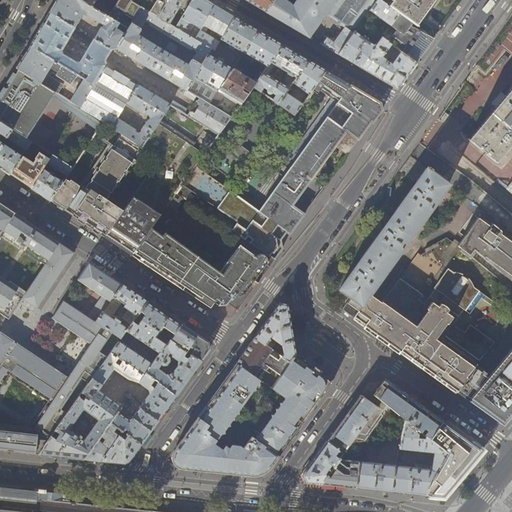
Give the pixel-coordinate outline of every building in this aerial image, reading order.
[(56,0),(55,2),(49,12),(75,28),(82,15),(85,15),(104,25),(100,27),(93,39),(111,49),(116,48),(125,34),(116,28),(119,23),(85,3),(80,0),(56,0)] [(155,0),(149,11),(157,16),(166,0),(155,0)] [(169,23),(182,0),(166,0),(157,16),(169,23)] [(201,29),(214,5),(206,0),(191,0),(175,27),(183,32),(188,23),(191,23),(201,29)] [(245,0),(250,3),(265,12),(273,0),(245,0)] [(322,45),(338,54),(355,31),(359,26),(361,23),(370,11),(377,0),(296,0),(293,6),(284,0),(273,0),(265,12),(280,21),(309,37),(325,14),(345,28),(334,43),(327,38),(322,45)] [(388,6),(379,0),(377,0),(370,11),(390,25),(399,13),(388,6)] [(392,0),(388,6),(399,13),(413,24),(418,16),(430,0),(392,0)] [(234,16),(224,10),(214,5),(201,29),(194,39),(211,49),(214,51),(221,39),(234,16)] [(141,7),(128,28),(126,31),(125,34),(116,48),(186,90),(194,77),(211,49),(194,39),(183,32),(175,27),(169,23),(157,16),(149,11),(141,7)] [(61,51),(75,28),(49,12),(39,29),(30,46),(62,65),(78,75),(80,70),(87,75),(85,79),(94,84),(106,65),(105,60),(111,49),(93,39),(80,62),(76,62),(63,54),(61,51)] [(433,39),(413,24),(399,13),(390,25),(381,37),(416,62),(421,56),(433,39)] [(245,22),(234,16),(221,39),(229,44),(228,47),(232,50),(234,47),(243,52),(258,30),(245,22)] [(267,36),(258,30),(243,52),(267,67),(270,62),(283,45),(267,36)] [(364,38),(355,31),(338,54),(349,61),(360,67),(375,46),(367,40),(368,38),(366,36),(364,38)] [(416,62),(381,37),(375,46),(360,67),(374,76),(396,89),(397,89),(406,77),(416,62)] [(296,52),(283,45),(270,62),(276,66),(288,73),(296,78),(309,60),(296,52)] [(57,74),(62,65),(30,46),(23,57),(16,67),(40,82),(49,69),(57,74)] [(217,90),(232,68),(223,62),(224,60),(220,57),(218,60),(212,56),(214,51),(211,49),(194,77),(217,91),(217,90)] [(317,65),(309,60),(296,78),(293,82),(308,94),(312,89),(326,70),(317,65)] [(263,73),(269,76),(276,66),(270,62),(267,67),(263,73)] [(106,65),(94,84),(80,107),(120,133),(122,134),(140,146),(142,147),(162,117),(170,105),(170,104),(170,103),(106,65)] [(0,120),(26,138),(55,92),(42,84),(40,82),(16,67),(10,77),(0,92),(0,120)] [(256,82),(232,68),(217,90),(240,104),(253,86),(256,82)] [(325,163),(336,147),(347,132),(359,140),(367,130),(382,110),(380,102),(354,87),(326,70),(312,89),(317,93),(320,89),(337,102),(289,168),(281,162),(274,171),(282,177),(272,192),(292,206),(311,181),(315,175),(317,176),(319,177),(322,177),(323,177),(324,176),(326,175),(326,174),(327,173),(328,172),(328,170),(328,167),(327,165),(326,164),(325,163)] [(256,82),(253,86),(261,92),(263,88),(267,89),(266,90),(266,92),(267,93),(268,94),(269,94),(270,94),(271,93),(271,92),(275,95),(272,100),(277,103),(285,93),(289,88),(285,86),(269,76),(263,73),(256,82)] [(296,78),(288,73),(286,75),(287,76),(285,80),(285,86),(289,88),(293,82),(296,78)] [(80,107),(94,84),(85,79),(84,78),(71,99),(69,97),(71,95),(70,92),(62,86),(57,88),(58,86),(56,83),(50,80),(45,80),(42,84),(55,92),(80,107)] [(511,87),(468,141),(494,162),(511,141),(511,87)] [(301,105),(285,93),(277,103),(294,114),(301,105)] [(231,117),(200,98),(198,101),(198,102),(198,103),(200,105),(195,113),(193,112),(190,112),(188,115),(218,134),(231,117)] [(194,168),(216,138),(202,128),(195,140),(162,117),(142,147),(159,158),(123,209),(104,237),(117,245),(131,255),(151,228),(157,220),(175,194),(192,170),(194,168)] [(0,132),(26,150),(31,141),(26,138),(0,120),(0,167),(10,174),(22,156),(0,141),(0,132)] [(348,155),(359,140),(347,132),(336,147),(348,155)] [(126,170),(132,161),(131,161),(133,158),(139,150),(138,150),(140,146),(122,134),(120,138),(118,137),(113,144),(114,145),(112,149),(111,148),(106,156),(107,156),(104,160),(103,159),(99,165),(100,166),(97,171),(96,170),(90,179),(91,179),(89,183),(88,182),(83,190),(88,193),(73,216),(77,219),(78,217),(85,221),(84,223),(91,228),(93,229),(94,228),(101,232),(99,234),(104,237),(123,209),(107,199),(109,196),(108,195),(110,192),(111,192),(116,185),(115,184),(118,181),(119,181),(124,173),(123,173),(125,169),(126,170)] [(254,157),(228,138),(228,140),(228,142),(228,145),(230,148),(231,150),(233,153),(234,154),(236,155),(238,156),(240,157),(243,158),(245,158),(247,158),(250,158),(252,158),(254,157)] [(22,156),(10,174),(20,180),(31,188),(43,169),(47,163),(50,158),(39,151),(34,158),(35,158),(33,161),(23,155),(22,156)] [(72,168),(52,155),(50,158),(47,163),(67,176),(72,168)] [(211,180),(194,168),(192,170),(210,182),(211,180)] [(359,303),(362,305),(449,184),(427,168),(381,231),(339,289),(350,297),(359,303)] [(49,174),(43,169),(31,188),(38,193),(50,201),(63,182),(52,175),(53,173),(51,171),(49,174)] [(287,239),(304,215),(292,206),(274,194),(263,210),(260,214),(245,203),(243,206),(227,194),(229,192),(211,180),(210,182),(192,170),(175,194),(183,199),(243,240),(274,260),(281,249),(277,244),(271,239),(276,231),(283,236),(287,239)] [(76,192),(77,189),(78,187),(79,185),(78,184),(78,185),(76,184),(76,183),(70,179),(70,180),(66,177),(63,182),(50,201),(56,205),(57,203),(62,206),(61,208),(62,209),(64,208),(66,206),(68,205),(70,202),(72,200),(73,198),(75,195),(76,192)] [(73,216),(88,193),(83,190),(78,187),(77,189),(76,192),(75,195),(73,198),(72,200),(70,202),(68,205),(66,206),(64,208),(62,209),(73,216)] [(245,203),(229,192),(227,194),(243,206),(245,203)] [(263,210),(274,194),(272,192),(260,208),(263,210)] [(179,215),(179,213),(178,211),(177,209),(176,208),(183,199),(175,194),(157,220),(164,224),(167,220),(169,221),(172,221),(174,221),(176,220),(177,219),(178,217),(179,215)] [(0,234),(14,213),(2,205),(0,203),(0,234)] [(25,220),(14,213),(0,234),(0,235),(44,265),(24,295),(22,293),(6,317),(8,319),(22,299),(28,303),(37,308),(45,295),(55,281),(65,266),(74,253),(54,239),(38,229),(25,220)] [(511,242),(501,234),(501,231),(492,224),(490,226),(479,218),(458,246),(462,249),(460,252),(470,259),(476,251),(511,276),(511,242)] [(162,276),(187,241),(168,227),(161,236),(151,228),(131,255),(153,270),(162,276)] [(277,244),(283,236),(276,231),(271,239),(277,244)] [(251,291),(274,260),(243,240),(235,251),(233,249),(232,249),(230,249),(227,250),(225,251),(224,253),(223,255),(223,257),(224,260),(225,262),(227,263),(223,267),(187,241),(162,276),(177,286),(200,302),(209,308),(216,299),(219,301),(217,305),(221,307),(229,304),(238,311),(251,291)] [(0,258),(0,277),(1,278),(3,276),(5,277),(12,266),(0,258)] [(103,272),(88,262),(76,280),(101,296),(87,316),(63,300),(60,305),(52,318),(90,345),(77,363),(94,375),(107,357),(98,351),(112,332),(96,321),(122,284),(103,272)] [(32,279),(12,266),(5,277),(3,276),(1,278),(23,292),(32,279)] [(454,325),(465,309),(460,305),(477,282),(477,280),(476,278),(475,274),(472,272),(470,269),(466,268),(462,268),(460,268),(458,268),(456,269),(455,270),(453,272),(448,268),(434,287),(435,288),(424,304),(419,299),(422,295),(399,277),(381,302),(364,325),(367,327),(412,360),(426,370),(442,382),(456,392),(467,378),(466,377),(494,342),(471,325),(465,333),(454,325)] [(22,293),(1,279),(0,279),(0,313),(6,317),(22,293)] [(466,310),(480,291),(475,288),(476,286),(477,282),(460,305),(465,309),(466,310)] [(126,331),(147,301),(133,292),(122,284),(96,321),(112,332),(121,338),(126,331)] [(364,325),(381,302),(379,300),(370,294),(362,305),(353,317),(355,319),(358,322),(362,324),(364,325)] [(170,339),(181,324),(163,312),(147,301),(126,331),(159,353),(162,349),(163,349),(170,339)] [(291,328),(287,304),(280,302),(264,325),(255,337),(275,351),(276,350),(272,347),(275,343),(268,339),(270,337),(281,345),(282,353),(280,356),(289,362),(295,353),(291,328)] [(197,335),(181,324),(170,339),(186,351),(190,353),(201,361),(206,354),(208,350),(208,342),(197,335)] [(0,449),(5,450),(20,452),(39,454),(51,435),(54,430),(55,430),(79,397),(82,392),(93,377),(94,375),(77,363),(68,376),(44,360),(26,348),(7,335),(0,330),(0,449)] [(280,356),(275,351),(255,337),(245,350),(236,363),(271,386),(289,362),(280,356)] [(162,349),(159,353),(151,364),(145,372),(154,379),(158,381),(158,382),(176,395),(188,378),(201,361),(190,353),(187,358),(185,357),(184,354),(186,351),(170,339),(163,349),(162,349)] [(151,364),(118,342),(111,352),(118,358),(122,360),(143,375),(145,372),(151,364)] [(106,384),(116,370),(129,379),(138,382),(139,383),(140,383),(147,388),(147,389),(149,390),(150,393),(140,407),(139,406),(138,408),(139,408),(132,418),(128,419),(121,414),(126,406),(123,404),(121,407),(118,412),(110,422),(117,427),(122,431),(127,434),(141,444),(150,432),(168,407),(176,395),(158,382),(154,387),(151,385),(152,383),(152,382),(154,379),(145,372),(143,375),(122,360),(119,364),(115,362),(118,358),(111,352),(107,357),(94,375),(93,377),(102,384),(104,382),(106,384)] [(324,392),(331,381),(327,378),(303,360),(296,355),(295,353),(289,362),(271,386),(236,363),(227,375),(210,399),(191,426),(180,440),(178,445),(177,447),(177,450),(177,453),(178,457),(179,460),(180,462),(182,465),(184,467),(186,468),(191,469),(250,475),(252,475),(254,475),(258,474),(261,473),(267,468),(269,466),(277,456),(276,455),(281,450),(292,434),(303,420),(314,405),(324,392)] [(511,356),(501,370),(504,373),(500,378),(495,374),(478,396),(485,402),(480,407),(488,414),(503,426),(511,415),(511,356)] [(55,430),(54,430),(59,434),(56,439),(51,435),(39,454),(60,456),(84,459),(97,440),(101,435),(110,422),(118,412),(121,407),(98,389),(102,384),(93,377),(82,392),(87,395),(83,400),(79,397),(55,430)] [(393,383),(386,379),(381,385),(379,383),(371,394),(373,396),(378,400),(374,405),(382,411),(386,406),(404,420),(418,431),(424,436),(429,440),(443,420),(433,412),(413,398),(393,383)] [(362,438),(382,411),(374,405),(369,402),(360,395),(356,400),(346,414),(347,415),(345,418),(339,426),(338,426),(332,434),(327,441),(343,453),(355,437),(362,438)] [(374,405),(378,400),(373,396),(369,402),(374,405)] [(418,468),(395,465),(359,461),(355,488),(402,493),(424,495),(438,470),(446,454),(445,452),(429,440),(424,436),(424,438),(417,438),(418,431),(404,420),(402,432),(398,448),(434,452),(432,466),(418,464),(418,468)] [(452,443),(451,442),(459,431),(451,426),(443,420),(429,440),(445,452),(452,443)] [(101,461),(119,435),(114,431),(117,427),(110,422),(101,435),(105,439),(102,443),(97,440),(84,459),(87,459),(101,461)] [(398,448),(402,432),(385,430),(384,441),(365,439),(360,447),(359,461),(395,465),(398,448)] [(473,462),(484,449),(479,446),(459,431),(451,442),(452,443),(445,452),(446,454),(438,470),(424,495),(444,497),(473,462)] [(141,444),(127,434),(124,439),(119,435),(101,461),(103,461),(124,463),(129,461),(133,455),(141,444)] [(339,459),(343,453),(327,441),(315,458),(302,475),(305,482),(321,484),(339,459)] [(355,488),(359,461),(339,459),(321,484),(348,487),(355,488)] [(61,502),(60,510),(59,511),(112,511),(113,507),(61,502)]
